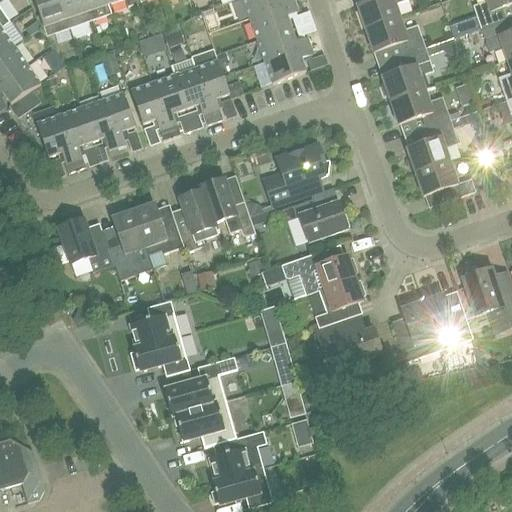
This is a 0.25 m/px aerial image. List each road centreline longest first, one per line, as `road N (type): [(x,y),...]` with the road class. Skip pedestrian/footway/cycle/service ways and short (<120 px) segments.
road 1 (residential): [(348,96),(61,198),(22,193),(0,160)]
road 2 (residential): [(174,511),(65,349),(42,348),(0,377)]
road 3 (residential): [(511,220),(435,248),(411,243),(397,231),(348,96)]
road 4 (tertiary): [(511,436),(413,511)]
